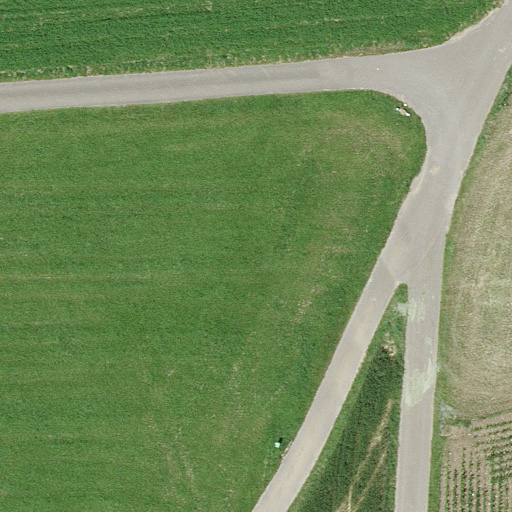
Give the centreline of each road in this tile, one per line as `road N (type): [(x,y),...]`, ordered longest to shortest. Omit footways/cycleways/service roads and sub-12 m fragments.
road 1 (track): [(484,69),(0,99)]
road 2 (track): [(434,198),(259,511)]
road 3 (track): [(434,198),(414,511)]
road 4 (track): [(484,69),(434,198)]
